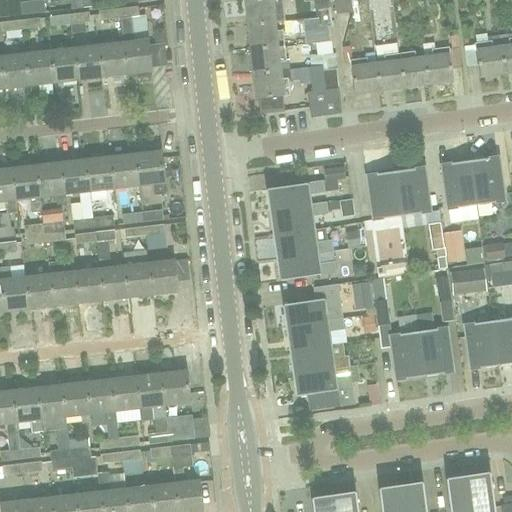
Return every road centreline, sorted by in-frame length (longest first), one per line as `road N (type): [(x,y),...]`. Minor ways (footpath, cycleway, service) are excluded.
road 1 (tertiary): [(238,458),(212,156)]
road 2 (residential): [(511,114),(212,156)]
road 3 (residential): [(511,401),(324,428),(308,447)]
road 4 (residential): [(308,447),(330,464),(511,439)]
road 5 (residential): [(0,359),(186,338)]
road 6 (residential): [(0,134),(169,115)]
road 7 (tertiary): [(212,156),(199,0)]
